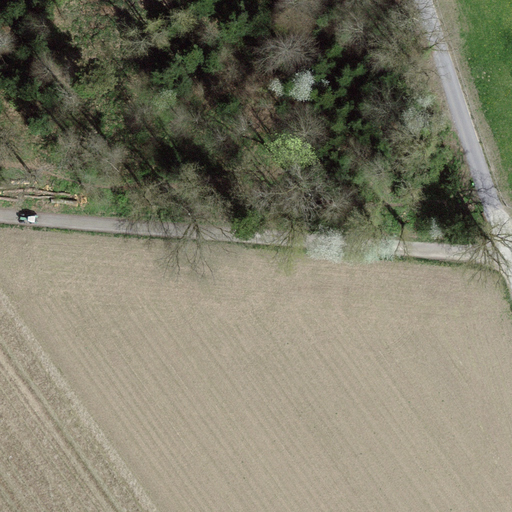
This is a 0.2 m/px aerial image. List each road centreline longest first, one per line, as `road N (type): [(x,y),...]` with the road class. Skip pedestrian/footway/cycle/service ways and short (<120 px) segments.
road 1 (track): [(0,221),(473,252),(505,246)]
road 2 (track): [(505,246),(424,0)]
